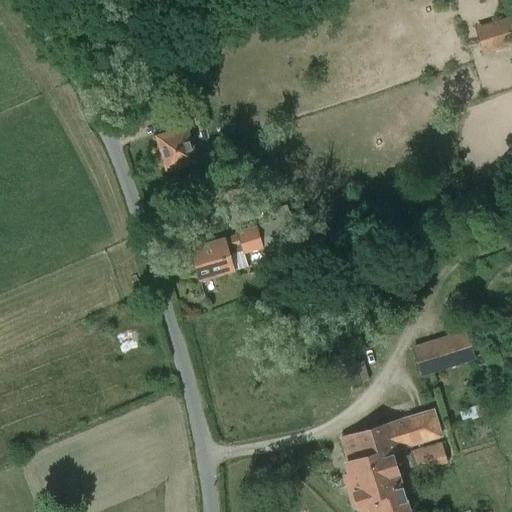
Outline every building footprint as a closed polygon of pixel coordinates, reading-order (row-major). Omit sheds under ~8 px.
[(511,15),(489,23),(498,50),(511,45),(511,15)] [(185,127),(156,136),(166,170),(195,161),(185,127)] [(220,171),(201,176),(205,188),(223,183),(220,171)] [(236,235),(224,238),(190,248),(200,281),(234,271),(247,267),(244,255),(263,250),(264,255),(288,248),(279,220),(236,232),(236,235)] [(464,330),(411,346),(421,377),(473,360),(464,330)] [(432,410),(400,420),(340,438),(347,462),(344,462),(349,479),(345,480),(353,506),(357,509),(359,508),(359,511),(408,511),(390,449),(439,434),(432,410)] [(440,442),(409,451),(416,473),(447,464),(440,442)]
